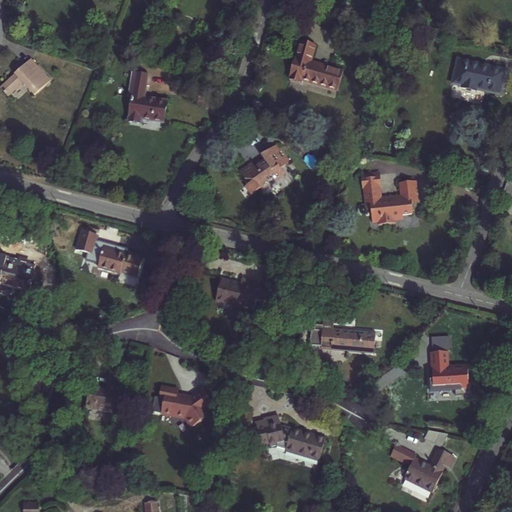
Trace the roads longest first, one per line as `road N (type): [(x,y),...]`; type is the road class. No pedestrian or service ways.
road 1 (residential): [(457,295),(189,229)]
road 2 (residential): [(160,221),(231,103),(268,0)]
road 3 (residential): [(144,336),(368,423)]
road 4 (residential): [(144,336),(109,333),(77,346),(63,364),(38,452),(0,491)]
road 5 (residential): [(160,221),(0,178)]
road 6 (residential): [(511,151),(457,295)]
